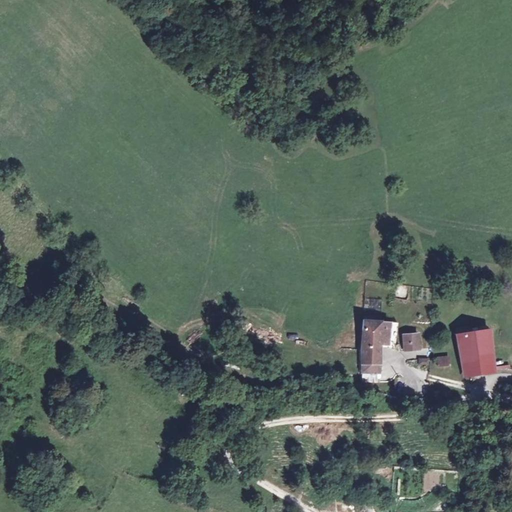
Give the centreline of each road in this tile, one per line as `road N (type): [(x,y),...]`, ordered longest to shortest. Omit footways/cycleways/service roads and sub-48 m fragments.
road 1 (track): [(0,287),(40,292),(219,376),(400,397),(472,391)]
road 2 (track): [(322,511),(230,466),(231,441),(298,420),(430,412),(472,391)]
road 3 (track): [(149,347),(113,320),(0,167)]
